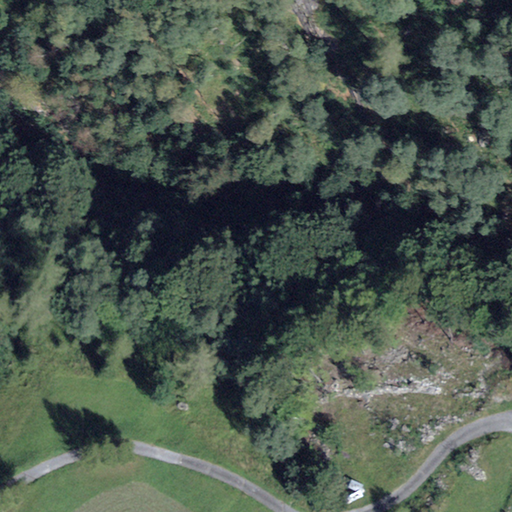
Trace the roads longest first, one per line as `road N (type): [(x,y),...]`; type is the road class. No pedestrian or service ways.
road 1 (track): [(0,486),(89,448),(127,445),(207,466),(286,511)]
road 2 (track): [(366,511),(400,493),(468,430),(511,423)]
